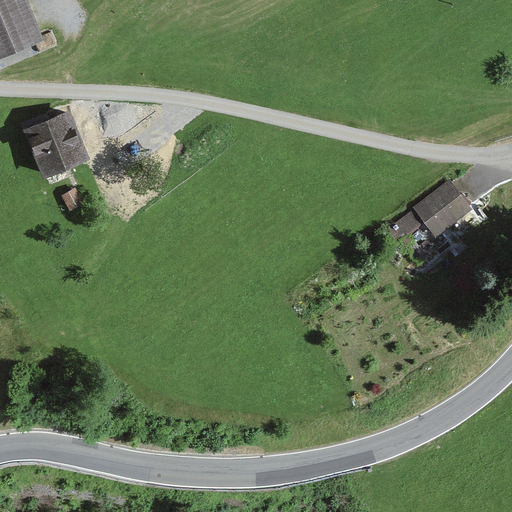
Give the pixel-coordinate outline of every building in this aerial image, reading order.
[(0,0),(0,57),(43,39),(26,0),(0,0)] [(80,45),(77,33),(61,38),(58,25),(41,29),(48,53),(80,45)] [(69,110),(24,129),(44,178),(90,159),(69,110)] [(450,179),(413,208),(415,210),(397,223),(407,236),(424,223),(435,238),(473,209),(450,179)] [(76,189),(63,195),(71,210),(84,204),(76,189)]
